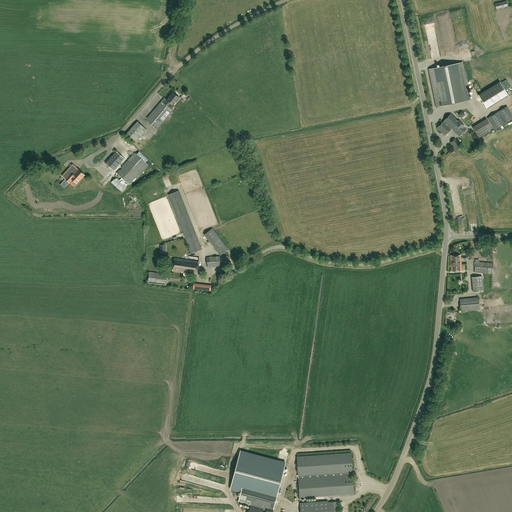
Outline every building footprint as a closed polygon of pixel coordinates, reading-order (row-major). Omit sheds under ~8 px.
[(427,28),(430,44),(438,43),(437,38),(433,38),(431,24),(427,25),(427,28)] [(436,106),(446,104),(470,99),(463,62),(429,69),(436,106)] [(500,82),(478,95),(487,109),(508,96),(500,82)] [(164,98),(159,104),(145,120),(156,129),(173,110),(171,108),(179,98),(173,92),(167,99),(164,98)] [(511,114),(507,106),(487,119),(495,130),(511,119),(511,114)] [(466,129),(464,127),(464,126),(459,120),(458,121),(450,114),(437,128),(445,135),(451,129),(459,137),(466,129)] [(472,128),(479,138),(493,130),(486,119),(472,128)] [(133,139),(135,141),(146,129),(144,128),(137,121),(127,133),(133,139)] [(450,143),(456,149),(460,144),(455,138),(450,143)] [(113,170),(120,163),(124,158),(119,154),(116,151),(105,163),(113,170)] [(116,173),(129,184),(148,164),(137,155),(135,152),(122,166),(116,173)] [(68,169),(62,175),(66,179),(69,182),(72,179),(77,183),(84,175),(78,170),(72,176),(72,171),(70,171),(68,169)] [(168,195),(177,218),(191,253),(202,249),(178,191),(168,195)] [(220,256),(228,249),(212,228),(204,235),(220,256)] [(451,263),(461,263),(461,255),(450,255),(451,263)] [(207,267),(229,265),(228,256),(206,257),(207,267)] [(198,262),(188,260),(188,258),(185,257),(184,260),(174,258),(172,270),(197,274),(198,262)] [(493,274),(493,263),(475,262),(474,272),(493,274)] [(461,263),(451,263),(451,271),(462,271),(461,263)] [(166,285),(167,274),(149,272),(148,283),(166,285)] [(471,277),(473,292),(483,291),(482,276),(471,277)] [(461,311),(479,309),(478,297),(460,299),(461,311)] [(286,464),(240,451),(230,488),(241,491),(244,481),(279,491),(286,464)] [(300,498),(354,494),(351,453),(297,457),(300,498)] [(262,511),(263,510),(266,510),(265,511),(272,511),(279,491),(244,481),(241,491),(238,502),(250,506),(248,511),(262,511)] [(328,511),(328,501),(300,503),(300,511),(328,511)] [(337,511),(337,502),(329,502),(329,511),(337,511)]
